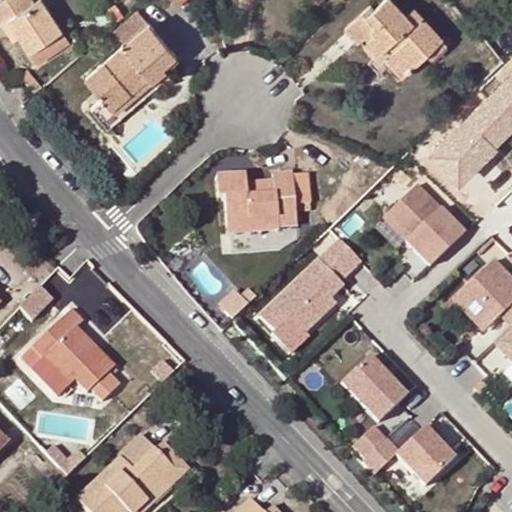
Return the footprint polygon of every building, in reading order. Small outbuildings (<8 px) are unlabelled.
[(11,37),(23,55),(55,35),(34,2),(27,7),(23,0),(0,0),(0,25),(2,24),(11,37)] [(385,0),(376,9),(372,5),(346,29),(358,43),(365,37),(382,54),(394,43),(398,48),(394,52),(410,70),(426,56),(442,40),(415,9),(408,15),(394,0),(385,0)] [(177,56),(150,23),(87,78),(113,109),(150,78),(153,82),(168,68),(166,65),(177,56)] [(0,37),(3,42),(11,37),(2,24),(0,25),(0,37)] [(62,47),(55,35),(23,55),(30,67),(62,47)] [(448,46),(442,40),(426,56),(431,61),(448,46)] [(402,77),(410,70),(394,52),(386,59),(402,77)] [(18,80),(27,92),(35,85),(26,74),(18,80)] [(32,98),(40,91),(35,85),(27,92),(32,98)] [(5,96),(12,106),(21,99),(14,89),(5,96)] [(456,175),(487,145),(464,122),(433,151),(456,175)] [(294,213),(294,205),(309,204),(308,173),(272,174),(272,182),(245,183),(245,176),(218,176),(218,199),(223,199),(226,235),(248,235),(247,221),(278,220),(279,231),(295,230),(294,213)] [(417,184),(388,212),(411,236),(405,241),(429,266),(464,233),(417,184)] [(294,205),(294,213),(309,213),(309,204),(294,205)] [(279,234),(279,231),(278,220),(247,221),(248,235),(279,234)] [(339,239),(259,316),(273,331),(288,317),(303,332),(304,331),(335,301),(330,296),(343,284),(339,280),(360,260),(339,239)] [(511,276),(495,259),(454,298),(485,331),(502,315),(511,326),(511,325),(511,276)] [(83,322),(72,310),(43,338),(53,348),(41,360),(66,388),(73,382),(86,395),(90,391),(101,403),(119,386),(107,374),(115,367),(94,345),(88,351),(71,333),(77,327),(83,322)] [(288,317),(273,331),(271,334),(289,353),(307,335),(304,331),(303,332),(288,317)] [(511,325),(511,326),(495,342),(511,360),(511,325)] [(71,333),(88,351),(94,345),(77,327),(71,333)] [(369,356),(341,382),(378,422),(406,395),(369,356)] [(59,394),(66,388),(41,360),(34,367),(59,394)] [(429,423),(424,427),(438,441),(442,437),(429,423)] [(352,446),(365,459),(385,440),(373,427),(352,446)] [(386,439),(385,440),(365,459),(363,461),(375,474),(395,455),(425,486),(454,458),(438,441),(424,427),(398,452),(386,439)] [(120,457),(74,500),(85,511),(137,511),(146,504),(142,500),(173,470),(154,451),(139,435),(118,455),(120,457)] [(142,500),(146,504),(137,511),(146,511),(190,471),(163,443),(154,451),(173,470),(142,500)] [(67,460),(59,467),(68,476),(75,468),(67,460)] [(68,476),(59,467),(42,483),(51,492),(68,476)] [(260,511),(248,499),(234,511),(260,511)]
